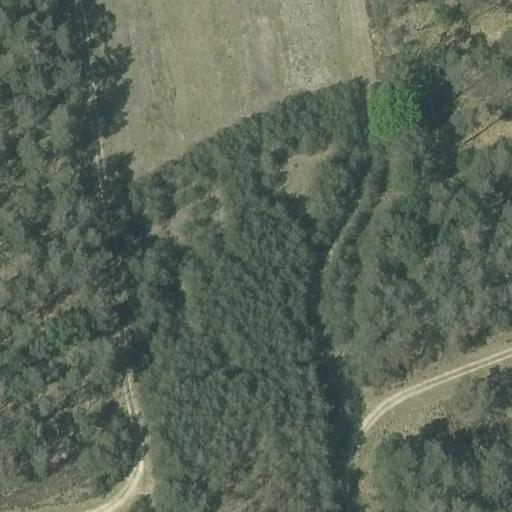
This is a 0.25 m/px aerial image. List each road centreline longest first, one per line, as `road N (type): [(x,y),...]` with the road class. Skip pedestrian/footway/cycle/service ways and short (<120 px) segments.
road 1 (track): [(511,344),(339,413),(316,306),(317,282),(368,155),(346,0)]
road 2 (track): [(148,511),(73,0)]
